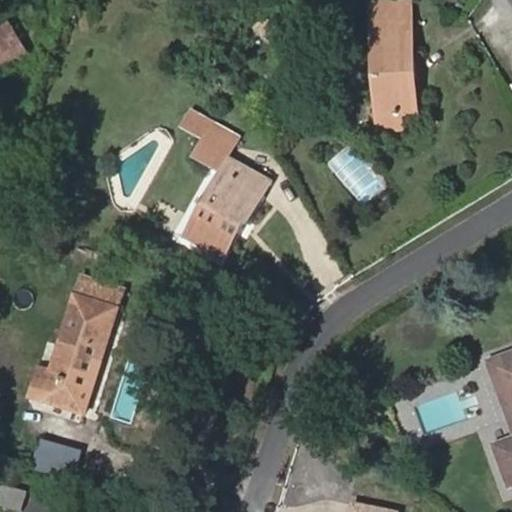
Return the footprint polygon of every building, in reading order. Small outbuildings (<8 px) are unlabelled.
[(403,116),(419,115),(412,1),(373,1),(379,132),(403,132),(403,116)] [(248,225),(251,226),(273,185),(230,161),(237,146),(211,133),(214,125),(191,112),(182,129),(204,141),(194,160),(220,175),(186,236),(228,261),(248,225)] [(237,146),(241,140),(214,125),(211,133),(237,146)] [(46,401),(87,414),(126,292),(123,290),(127,277),(87,266),(55,373),(46,401)] [(511,488),(511,357),(491,365),(511,423),(511,440),(497,446),(511,488)] [(43,369),(33,397),(46,401),(55,373),(43,369)] [(82,476),(89,448),(45,436),(38,464),(82,476)] [(0,499),(0,507),(16,511),(23,511),(29,493),(5,486),(0,499)] [(399,511),(354,502),(351,511),(399,511)]
